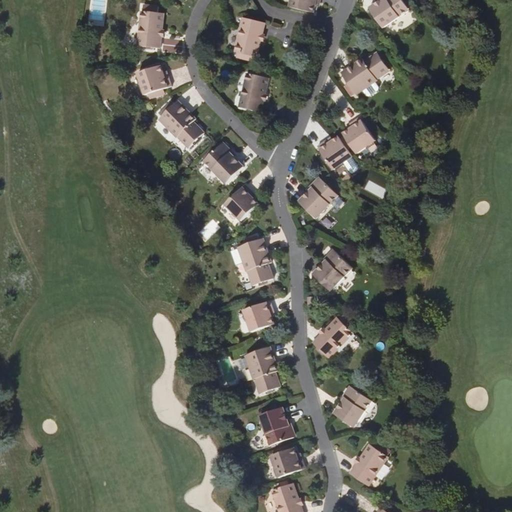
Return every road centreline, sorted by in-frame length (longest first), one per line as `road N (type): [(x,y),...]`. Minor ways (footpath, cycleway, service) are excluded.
road 1 (residential): [(281,162),(277,192),(293,257),(299,364),(331,474),(328,511)]
road 2 (residential): [(281,162),(258,152),(192,71),(189,30),(204,0)]
road 3 (residential): [(335,32),(281,162)]
